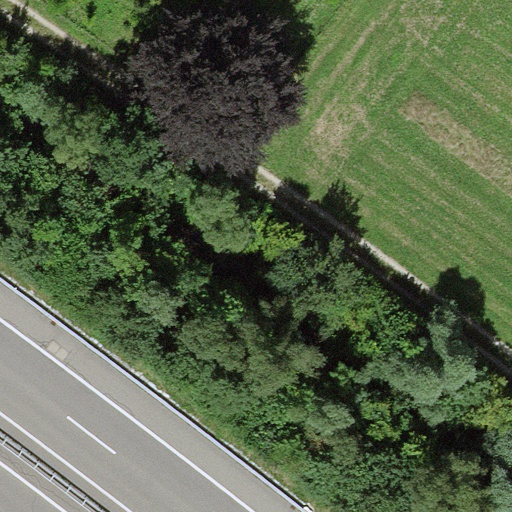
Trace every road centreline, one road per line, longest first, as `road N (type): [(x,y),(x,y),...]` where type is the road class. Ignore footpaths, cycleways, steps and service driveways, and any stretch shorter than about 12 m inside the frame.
road 1 (track): [(511,377),(0,8)]
road 2 (motorway): [(193,511),(0,364)]
